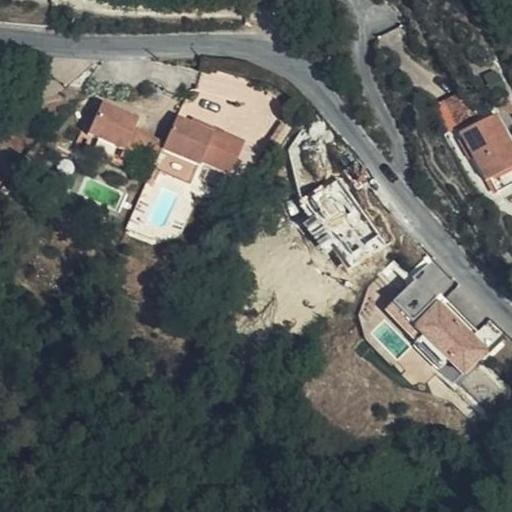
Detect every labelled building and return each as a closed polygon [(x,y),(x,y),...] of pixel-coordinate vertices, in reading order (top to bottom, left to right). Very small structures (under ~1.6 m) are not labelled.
[(456,88),(437,98),(452,125),(470,115),(456,88)] [(511,161),(511,144),(495,109),(454,130),(480,178),(487,175),(494,188),(511,178),(511,166),(510,163),(511,161)] [(112,170),(133,176),(140,152),(128,149),(130,141),(132,134),(92,119),(82,152),(113,163),(112,170)] [(161,154),(156,167),(197,182),(199,179),(223,188),(236,155),(168,130),(161,154)] [(147,192),(156,167),(161,154),(130,141),(128,149),(140,152),(133,176),(129,185),(147,192)] [(433,259),(383,310),(458,385),(493,350),(440,297),(456,282),(433,259)]
